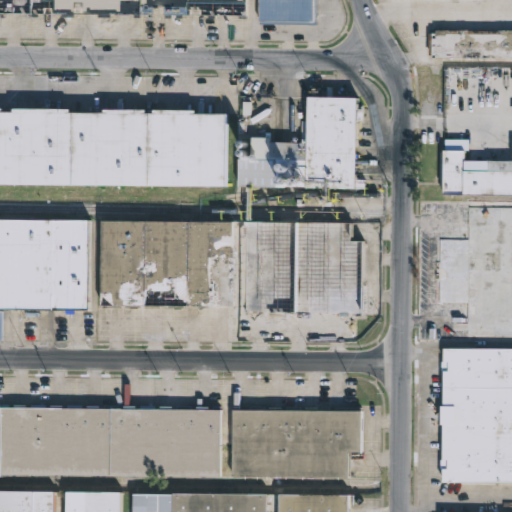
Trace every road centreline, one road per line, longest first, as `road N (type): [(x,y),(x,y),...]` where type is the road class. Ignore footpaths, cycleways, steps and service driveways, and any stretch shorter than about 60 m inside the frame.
road 1 (residential): [(361,0),(403,106),(399,511)]
road 2 (residential): [(0,361),(402,367)]
road 3 (residential): [(0,57),(385,53)]
